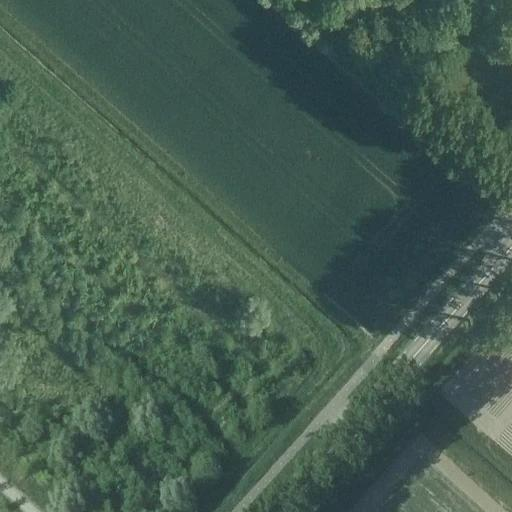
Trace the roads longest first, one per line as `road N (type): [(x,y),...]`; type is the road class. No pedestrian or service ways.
road 1 (tertiary): [(271,511),(511,245)]
road 2 (track): [(279,0),(511,204)]
